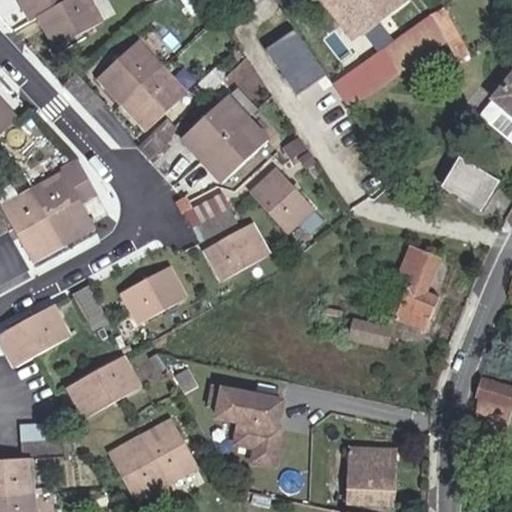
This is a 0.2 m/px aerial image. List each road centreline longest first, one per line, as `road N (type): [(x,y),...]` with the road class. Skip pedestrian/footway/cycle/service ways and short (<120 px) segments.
road 1 (residential): [(0,29),(145,191),(147,224),(127,252),(0,306)]
road 2 (residential): [(511,279),(466,389),(461,511)]
